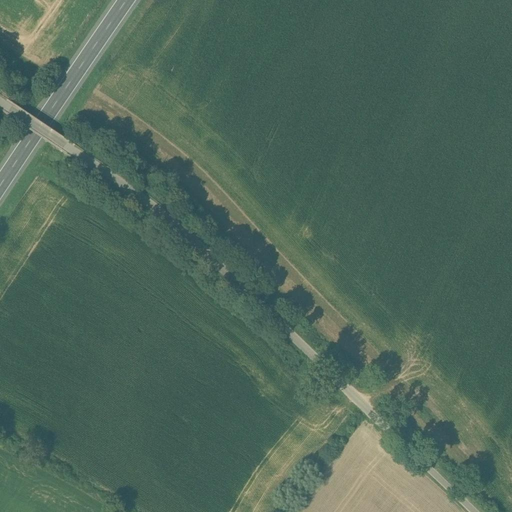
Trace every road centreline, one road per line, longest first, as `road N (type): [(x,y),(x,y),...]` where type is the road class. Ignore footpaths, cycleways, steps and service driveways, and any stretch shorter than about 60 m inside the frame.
road 1 (unclassified): [(473,511),(212,260),(0,100)]
road 2 (primary): [(127,0),(0,187)]
